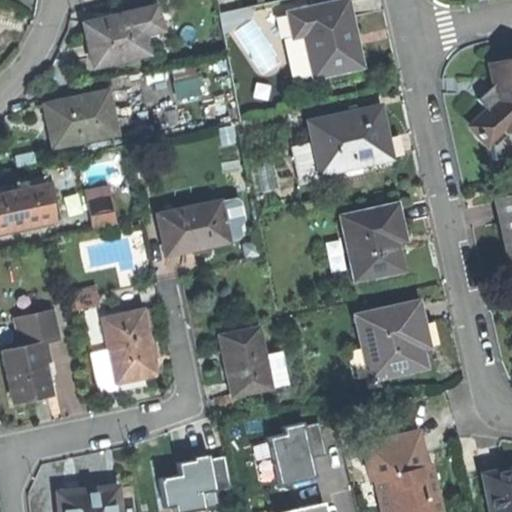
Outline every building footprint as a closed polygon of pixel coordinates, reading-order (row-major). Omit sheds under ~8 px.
[(347,4),(290,16),(295,39),(305,36),(314,78),(354,70),(347,41),(355,39),(351,22),(347,4)] [(89,52),(92,67),(149,55),(145,34),(161,31),(156,9),(88,24),(91,38),(86,39),(89,52)] [(498,90),(500,99),(488,109),(471,124),(478,133),(476,134),(479,138),(482,136),(489,144),(507,128),(511,127),(511,60),(493,64),(497,82),(498,90)] [(478,98),(483,103),(498,90),(497,82),(487,91),(478,98)] [(483,103),(488,109),(500,99),(498,90),(483,103)] [(49,129),(53,148),(116,133),(107,91),(44,106),(49,129)] [(380,106),(309,121),(320,174),(343,169),(385,160),(381,142),(387,141),(384,126),(380,106)] [(511,155),(511,127),(507,128),(489,144),(493,160),(511,155)] [(310,141),(294,143),(297,175),(313,174),(310,141)] [(386,169),(385,160),(343,169),(345,177),(386,169)] [(53,180),(43,182),(52,221),(62,218),(53,180)] [(0,185),(0,192),(0,195),(18,191),(17,188),(16,182),(7,184),(0,185)] [(0,232),(52,221),(43,182),(17,188),(18,191),(0,195),(0,192),(0,232)] [(83,195),(85,202),(109,197),(108,189),(83,195)] [(511,195),(497,199),(506,244),(511,270),(511,195)] [(85,202),(88,216),(112,211),(109,197),(85,202)] [(232,197),(217,201),(226,241),(238,238),(240,232),(237,220),(243,219),(239,199),(232,197)] [(156,214),(165,254),(198,247),(226,241),(217,201),(156,214)] [(397,207),(342,218),(355,279),(396,271),(390,243),(404,241),(400,225),(397,207)] [(115,223),(112,211),(88,216),(90,229),(115,223)] [(95,386),(114,382),(100,318),(117,315),(116,308),(99,311),(97,304),(79,307),(95,386)] [(418,304),(357,317),(363,348),(370,346),(376,375),(377,376),(380,376),(424,367),(420,349),(427,348),(423,327),(418,304)] [(10,318),(17,347),(43,341),(54,338),(48,309),(23,315),(10,318)] [(147,309),(141,310),(146,336),(144,336),(147,353),(150,353),(156,352),(147,309)] [(100,318),(114,382),(135,377),(154,373),(150,353),(147,353),(144,336),(146,336),(141,310),(117,315),(100,318)] [(222,365),(228,395),(269,387),(268,385),(262,355),(256,326),(215,335),(222,365)] [(2,350),(14,402),(33,398),(51,394),(44,362),(47,361),(43,341),(17,347),(2,350)] [(277,352),(262,355),(268,385),(283,382),(277,352)] [(383,388),(380,376),(377,376),(376,375),(364,377),(367,391),(383,388)] [(316,475),(312,455),(327,452),(320,418),(283,426),(285,433),(268,436),(278,483),(316,475)] [(368,464),(373,481),(419,469),(425,467),(416,432),(358,446),(363,465),(368,464)] [(358,467),(363,465),(358,446),(354,448),(358,467)] [(214,488),(230,485),(225,452),(177,459),(180,473),(159,477),(163,509),(216,501),(214,488)] [(367,482),(373,481),(368,464),(363,465),(367,482)] [(430,466),(425,467),(419,469),(420,476),(432,473),(431,469),(430,466)] [(480,475),(487,511),(511,511),(511,468),(495,472),(480,475)] [(419,469),(373,481),(380,511),(441,511),(432,473),(420,476),(419,469)] [(59,511),(118,511),(116,486),(57,492),(59,511)] [(275,508),(275,511),(326,511),(325,500),(275,508)]
